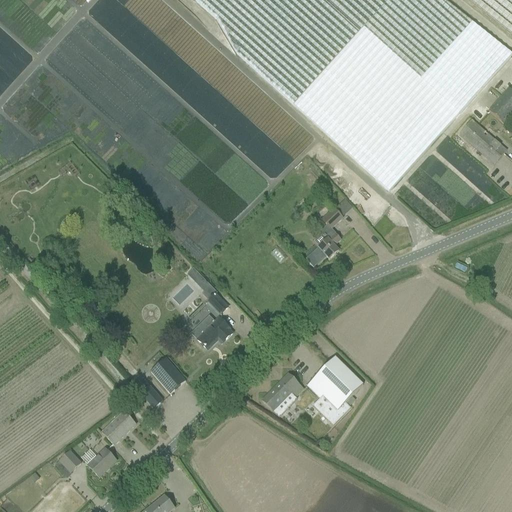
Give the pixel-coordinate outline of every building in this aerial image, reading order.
[(192,0),(216,22),(236,55),(293,106),(388,193),(459,114),(511,56),(441,0),(192,0)] [(511,0),(466,0),(511,36),(511,0)] [(511,85),(488,113),(504,127),(511,117),(511,85)] [(459,136),(486,160),(494,166),(506,152),(483,132),(488,126),(483,122),(478,128),(472,122),(459,136)] [(315,170),(311,174),(320,184),(324,180),(315,170)] [(327,195),(332,190),(327,185),(318,194),(328,205),(333,200),(327,195)] [(349,219),(357,211),(348,202),(340,210),(349,219)] [(333,210),(321,222),(326,227),(330,231),(330,230),(342,220),(333,210)] [(318,250),(305,261),(313,270),(326,258),(329,261),(338,252),(334,247),(340,242),(334,235),(330,230),(330,231),(326,227),(319,233),(327,241),(318,250)] [(356,253),(360,259),(367,254),(363,248),(356,253)] [(193,270),(187,276),(198,288),(204,293),(210,287),(205,282),(193,270)] [(204,293),(202,295),(207,301),(213,295),(214,296),(215,297),(217,294),(210,287),(204,293)] [(207,301),(206,302),(220,316),(227,309),(215,297),(214,296),(213,295),(207,301)] [(209,318),(191,335),(198,342),(201,345),(208,352),(218,342),(221,346),(226,341),(232,335),(229,332),(229,331),(222,324),(219,321),(215,325),(209,318)] [(136,344),(131,339),(127,344),(125,342),(121,345),(128,352),(136,344)] [(334,359),(306,387),(320,400),(312,408),(333,428),(350,410),(345,405),(363,387),(334,359)] [(151,374),(163,389),(170,396),(185,383),(166,361),(151,374)] [(288,376),(262,402),(273,413),(279,419),(297,401),(295,399),(303,391),(288,376)] [(134,388),(153,411),(162,403),(143,380),(134,388)] [(307,415),(312,419),(318,413),(312,408),(307,415)] [(114,447),(136,427),(123,414),(102,434),(114,447)] [(88,468),(92,472),(99,480),(106,473),(105,472),(108,469),(109,470),(116,463),(109,456),(105,452),(98,459),(90,451),(81,460),(88,468)] [(70,453),(59,463),(70,475),(81,465),(70,453)] [(34,475),(30,479),(34,484),(39,480),(34,475)] [(146,511),(171,511),(174,510),(170,506),(164,498),(146,511)]
